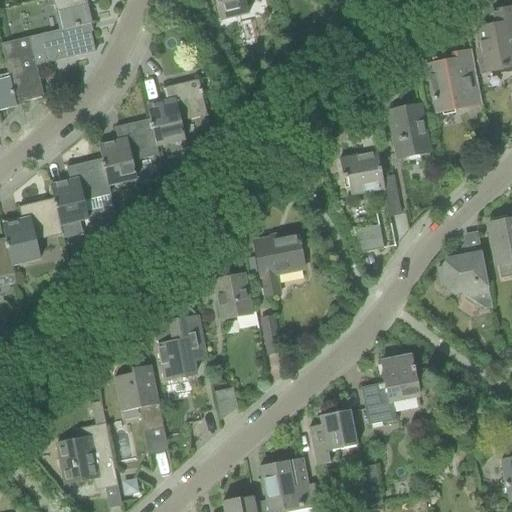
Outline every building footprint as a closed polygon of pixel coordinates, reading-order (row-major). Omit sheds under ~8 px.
[(50,0),(58,31),(28,38),(35,68),(94,54),(93,49),(89,33),(92,32),(90,24),(91,24),(84,0),(50,0)] [(213,0),(219,22),(247,15),(243,0),(213,0)] [(504,70),(505,74),(511,72),(511,47),(510,40),(511,40),(511,8),(509,9),(489,13),(492,28),(476,31),(479,49),(484,74),(504,70)] [(0,77),(0,111),(15,108),(23,106),(22,103),(42,99),(35,68),(28,38),(0,44),(0,49),(6,76),(0,77)] [(299,46),(288,49),(292,67),(303,64),(299,46)] [(443,58),(421,63),(424,77),(427,76),(432,100),(431,100),(431,103),(432,103),(435,114),(466,108),(480,105),(476,86),(469,53),(443,58)] [(146,107),(149,120),(156,147),(184,140),(180,121),(205,115),(205,116),(206,116),(201,95),(202,95),(200,90),(197,80),(162,89),(165,103),(146,107)] [(399,98),(365,105),(372,138),(372,139),(391,135),(398,166),(416,162),(415,157),(428,154),(419,107),(401,111),(399,98)] [(98,147),(101,160),(108,187),(136,180),(131,161),(157,154),(157,156),(158,156),(156,147),(149,120),(114,129),(117,143),(98,147)] [(383,195),(395,193),(392,177),(380,180),(372,139),(372,138),(359,140),(362,156),(337,161),(341,181),(345,180),(349,200),(383,193),(383,195)] [(50,187),(53,200),(60,227),(87,219),(85,211),(112,204),(108,187),(101,160),(65,169),(69,183),(50,187)] [(2,227),(5,240),(12,267),(40,260),(35,240),(60,234),(60,235),(62,235),(60,227),(53,200),(18,209),(21,222),(2,227)] [(123,219),(115,221),(118,234),(132,231),(130,223),(123,219)] [(511,220),(487,225),(491,245),(495,267),(510,264),(511,273),(511,220)] [(355,232),(359,255),(383,250),(378,227),(355,232)] [(260,279),(264,298),(279,295),(275,276),(303,271),(295,234),(252,243),(259,279),(260,279)] [(12,267),(5,240),(0,240),(0,276),(12,274),(13,275),(14,275),(12,267)] [(478,241),(464,244),(465,250),(459,251),(453,260),(446,261),(442,267),(442,268),(438,269),(441,287),(446,286),(447,291),(452,295),(459,294),(476,305),(489,302),(478,241)] [(78,265),(70,267),(73,280),(84,277),(82,268),(78,265)] [(235,318),(237,330),(256,326),(254,314),(250,315),(242,276),(212,282),(220,321),(235,318)] [(180,300),(149,329),(149,330),(151,329),(153,332),(152,333),(154,343),(156,343),(157,347),(156,347),(163,382),(195,376),(192,364),(206,361),(203,349),(197,318),(194,318),(193,314),(183,304),(182,305),(179,302),(180,301),(180,300)] [(259,320),(266,356),(280,353),(273,318),(259,320)] [(377,395),(375,387),(360,390),(367,427),(394,421),(391,404),(417,399),(412,374),(413,373),(412,369),(411,369),(409,358),(379,363),(385,393),(377,395)] [(138,410),(147,456),(167,453),(150,366),(130,370),(131,375),(112,379),(119,413),(138,410)] [(234,387),(215,392),(221,415),(240,410),(234,387)] [(307,430),(311,450),(314,468),(329,465),(327,455),(356,449),(348,412),(317,418),(319,428),(307,430)] [(101,478),(104,490),(117,488),(105,425),(85,429),(87,440),(56,446),(64,485),(90,480),(101,478)] [(511,459),(499,462),(507,503),(511,501),(511,459)] [(287,464),(259,470),(263,489),(266,502),(267,511),(277,511),(279,511),(310,511),(306,487),(307,487),(302,461),(287,464)] [(360,470),(368,509),(381,506),(374,467),(360,470)] [(92,493),(104,490),(101,478),(90,480),(92,493)] [(307,487),(306,487),(310,511),(324,511),(319,484),(307,487)] [(117,488),(104,490),(107,511),(117,511),(122,511),(117,488)] [(222,511),(254,511),(253,504),(252,499),(238,501),(238,500),(221,504),(222,511)]
